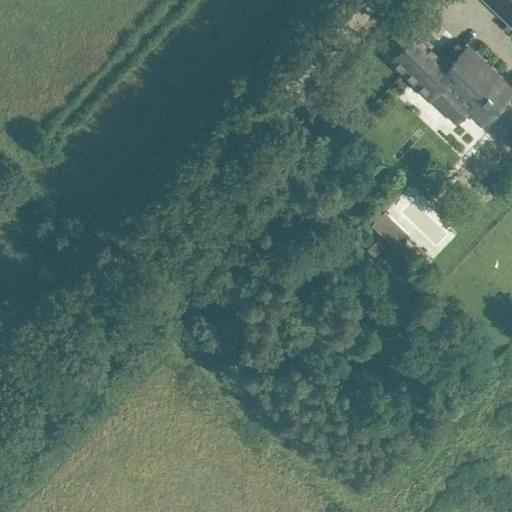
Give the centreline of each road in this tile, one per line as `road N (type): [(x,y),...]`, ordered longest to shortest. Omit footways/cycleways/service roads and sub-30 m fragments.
road 1 (unclassified): [(375,0),(0,388)]
road 2 (track): [(105,276),(347,493)]
